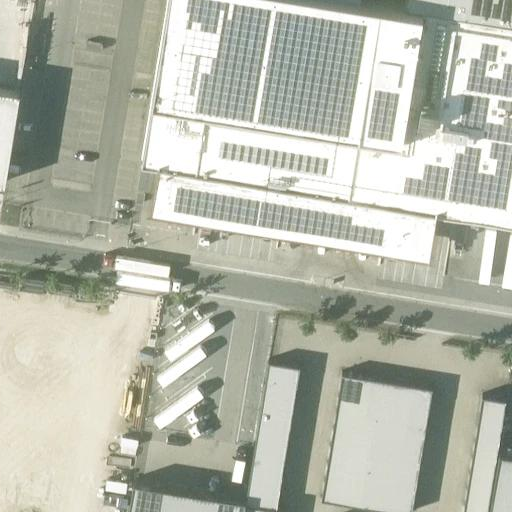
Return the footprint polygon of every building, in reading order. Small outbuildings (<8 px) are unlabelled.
[(198,211),(280,224),(281,224),(376,240),(382,241),(384,241),(430,249),(437,208),(454,210),(455,211),(511,219),(511,18),(396,0),(167,0),(141,159),(163,163),(156,204),(197,210),(198,210),(198,211)] [(511,18),(511,0),(404,0),(405,1),(511,18)] [(0,83),(0,181),(6,182),(21,87),(0,83)] [(0,511),(124,511),(153,340),(0,314),(0,511)] [(269,358),(264,390),(295,395),(300,364),(269,358)] [(342,370),(341,378),(372,384),(373,376),(342,370)] [(370,399),(367,415),(375,416),(387,418),(393,379),(373,376),(372,384),(370,399)] [(341,378),(338,394),(370,399),(372,384),(341,378)] [(393,379),(387,418),(406,422),(413,382),(393,379)] [(413,382),(406,422),(427,425),(433,385),(413,382)] [(264,390),(261,406),(292,411),(295,395),(264,390)] [(338,394),(335,410),(367,415),(370,399),(338,394)] [(482,394),(477,425),(501,429),(506,397),(482,394)] [(261,406),(258,422),(290,427),(292,411),(261,406)] [(335,410),(333,427),(372,434),(375,416),(367,415),(335,410)] [(375,416),(372,434),(424,442),(427,425),(406,422),(387,418),(375,416)] [(258,422),(256,437),(287,443),(290,427),(258,422)] [(477,425),(474,441),(498,445),(501,429),(477,425)] [(333,427),(330,445),(369,451),(372,434),(333,427)] [(372,434),(369,451),(421,460),(424,442),(372,434)] [(256,437),(253,453),(285,458),(287,443),(256,437)] [(474,441),(472,457),(496,461),(498,445),(474,441)] [(330,445),(327,462),(366,468),(369,451),(330,445)] [(511,511),(511,449),(499,447),(488,511),(511,511)] [(369,451),(366,468),(418,477),(421,460),(369,451)] [(253,453),(251,469),(282,474),(285,458),(253,453)] [(472,457),(469,472),(493,476),(496,461),(472,457)] [(327,462),(324,479),(364,486),(366,468),(327,462)] [(366,468),(364,486),(415,494),(418,477),(366,468)] [(251,469),(248,485),(279,490),(282,474),(251,469)] [(469,472),(466,488),(491,492),(493,476),(469,472)] [(134,478),(128,511),(157,511),(162,482),(134,478)] [(324,479),(321,497),(361,503),(364,486),(324,479)] [(162,482),(157,511),(186,511),(190,487),(162,482)] [(246,496),(245,501),(246,501),(277,506),(279,490),(248,485),(246,496)] [(364,486),(361,503),(412,511),(415,494),(364,486)] [(190,487),(186,511),(214,511),(218,491),(190,487)] [(466,488),(464,504),(488,508),(491,492),(466,488)] [(218,491),(214,511),(243,511),(245,501),(246,496),(218,491)] [(243,511),(284,511),(285,507),(277,506),(246,501),(245,501),(243,511)]
